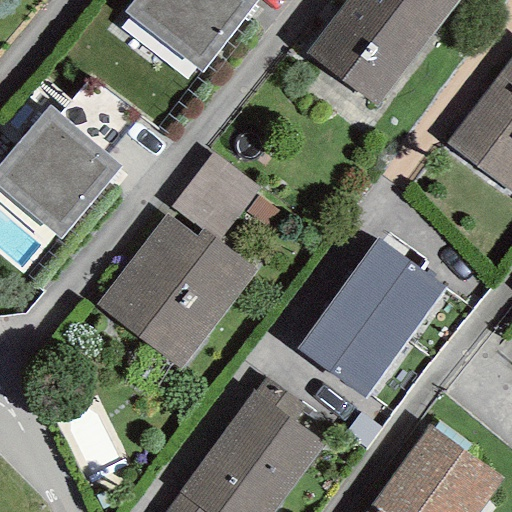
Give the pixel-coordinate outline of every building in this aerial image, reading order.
[(253,0),(132,0),(123,12),(200,70),(254,0),(253,0)] [(374,106),(458,0),(348,0),(305,56),(374,106)] [(511,56),(445,144),(511,194),(511,56)] [(48,106),(0,162),(0,189),(59,239),(120,167),(48,106)] [(217,242),(259,189),(212,153),(168,209),(202,234),(203,232),(217,242)] [(284,217),(257,197),(246,212),(272,232),(284,217)] [(181,368),(257,269),(217,242),(203,232),(202,234),(196,238),(166,215),(97,305),(181,368)] [(377,240),(296,350),(363,398),(443,288),(377,240)] [(272,511),(323,445),(292,421),(303,408),(264,378),(253,391),(252,390),(164,511),(272,511)] [(428,425),(365,511),(478,511),(502,479),(428,425)]
